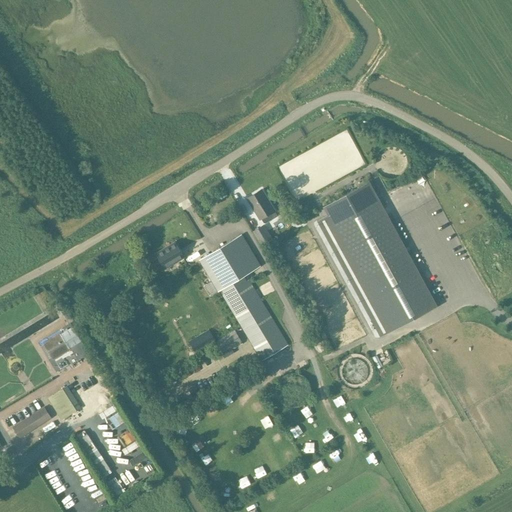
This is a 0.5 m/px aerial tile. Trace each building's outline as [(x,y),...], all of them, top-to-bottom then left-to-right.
[(368,181),(364,183),(322,207),(327,215),(316,220),(380,337),(437,306),(368,181)] [(274,211),(261,190),(248,198),(261,219),(264,223),(266,223),(278,216),(275,211),(274,211)] [(273,239),(264,225),(253,232),(261,246),(273,239)] [(218,292),(220,291),(262,361),(288,345),(249,280),(247,281),(244,277),(246,275),(261,266),(242,234),(199,260),(218,292)] [(165,268),(184,257),(176,243),(157,254),(165,268)] [(53,358),(82,341),(73,326),(44,344),(53,358)] [(214,339),(209,331),(189,342),(195,351),(214,339)] [(217,343),(223,354),(241,343),(235,332),(217,343)] [(340,370),(357,389),(373,375),(356,356),(340,370)] [(276,388),(276,390),(276,391),(276,393),(277,394),(277,396),(278,397),(278,399),(279,400),(280,401),(281,402),(282,403),(283,404),(285,405),(286,406),(287,406),(289,407),(290,407),(292,408),(293,408),(295,408),(296,407),(298,407),(299,407),(301,406),(302,406),(303,405),(304,404),(306,403),(307,402),(308,401),(308,399),(309,398),(310,397),(310,395),(311,394),(311,392),(311,391),(311,389),(311,388),(310,386),(310,385),(309,383),(309,382),(308,381),(307,380),(306,378),(305,377),(304,376),(303,376),(301,375),(300,374),(299,374),(297,373),(296,373),(294,373),(292,373),(291,373),(290,373),(288,374),(287,374),(285,375),(284,376),(283,377),(282,378),(281,379),(280,380),(279,381),(278,383),(277,384),(277,385),(277,387),(276,388)] [(110,384),(101,389),(108,399),(116,394),(110,384)] [(81,408),(67,386),(48,398),(61,420),(64,418),(68,424),(78,418),(75,412),(81,408)] [(102,418),(118,409),(115,404),(99,413),(102,418)] [(20,439),(52,418),(44,407),(12,428),(20,439)] [(100,479),(111,473),(87,429),(76,435),(100,479)] [(328,430),(319,436),(325,444),(334,437),(328,430)] [(62,446),(65,451),(75,445),(73,440),(62,446)] [(286,459),(292,455),(288,449),(282,452),(286,459)] [(294,483),(302,480),(299,472),(291,475),(294,483)] [(243,489),(252,485),(247,477),(239,482),(243,489)] [(110,482),(111,489),(120,487),(118,479),(110,482)] [(266,501),(273,498),(269,490),(262,493),(266,501)]
